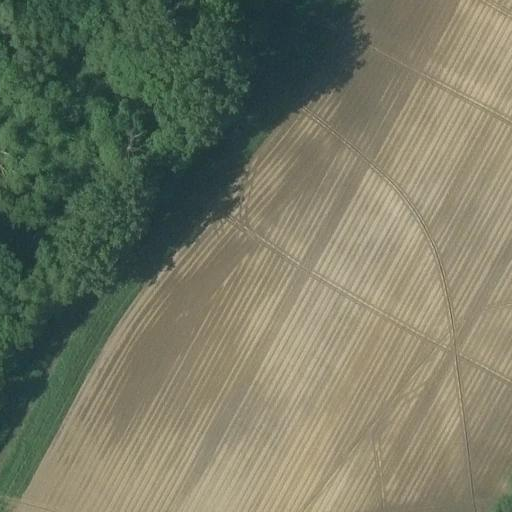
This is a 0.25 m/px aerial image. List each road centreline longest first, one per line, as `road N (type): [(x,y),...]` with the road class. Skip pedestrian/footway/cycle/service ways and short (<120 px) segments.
road 1 (track): [(0,416),(59,299),(211,124),(292,0)]
road 2 (track): [(232,92),(149,0)]
